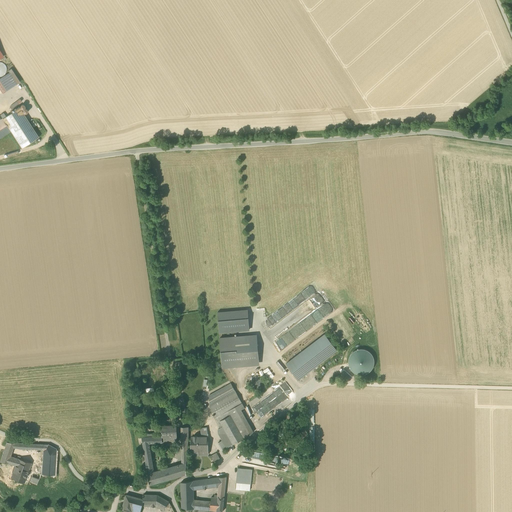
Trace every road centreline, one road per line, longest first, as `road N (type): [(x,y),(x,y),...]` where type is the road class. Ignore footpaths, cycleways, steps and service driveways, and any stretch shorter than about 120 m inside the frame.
road 1 (tertiary): [(511,142),(430,130),(135,150),(0,168)]
road 2 (track): [(511,388),(322,382),(219,467),(184,477),(167,493)]
road 3 (unclassified): [(177,511),(167,493),(88,483),(48,440),(0,434)]
